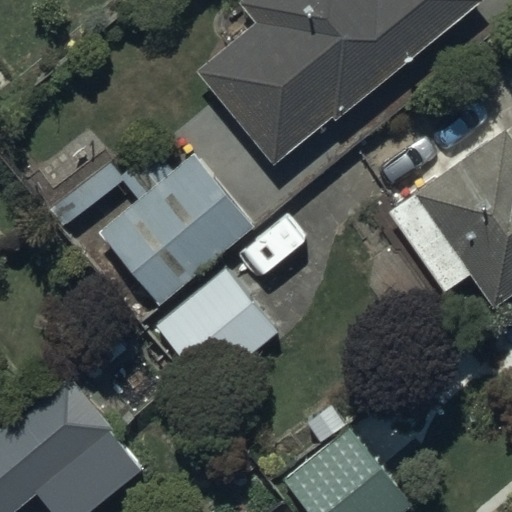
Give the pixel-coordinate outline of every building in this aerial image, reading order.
[(244,0),(253,10),(194,58),(271,154),(333,104),(335,107),(464,0),(244,0)] [(492,295),(511,280),(511,119),(507,113),(385,201),(442,281),(469,262),(492,295)] [(92,130),(36,171),(68,213),(121,171),(136,189),(98,219),(157,294),(253,218),(193,143),(170,161),(153,139),(120,166),(92,130)] [(275,321),(220,258),(153,317),(208,380),(275,321)] [(63,511),(75,511),(138,456),(65,368),(18,410),(11,403),(0,413),(0,511),(3,511),(37,483),(63,511)] [(387,511),(410,493),(329,395),(288,426),(306,448),(281,468),(317,511),(387,511)]
